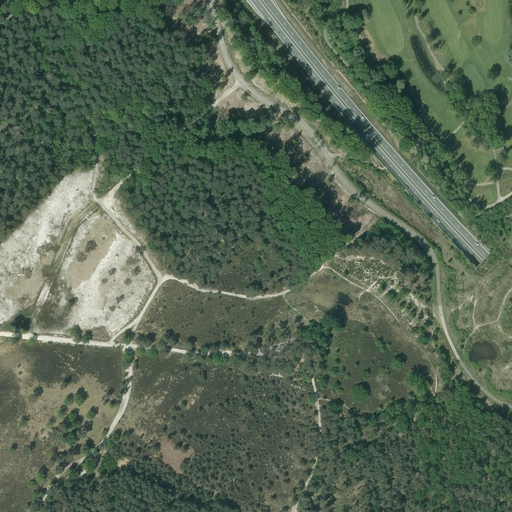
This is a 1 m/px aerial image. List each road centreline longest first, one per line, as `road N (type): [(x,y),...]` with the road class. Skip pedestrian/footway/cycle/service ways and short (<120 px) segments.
road 1 (unclassified): [(511,408),(483,390),(452,348),(426,246),(347,185),(302,124),(240,81),(209,0)]
road 2 (trunk): [(254,0),(382,157),(511,295)]
road 3 (trunk): [(511,282),(389,151),(266,0)]
road 4 (track): [(293,511),(310,476),(319,422),(297,342),(216,354),(130,346)]
road 5 (track): [(99,203),(240,81)]
road 6 (unknown): [(176,137),(248,143),(275,200)]
road 7 (track): [(130,346),(0,334)]
